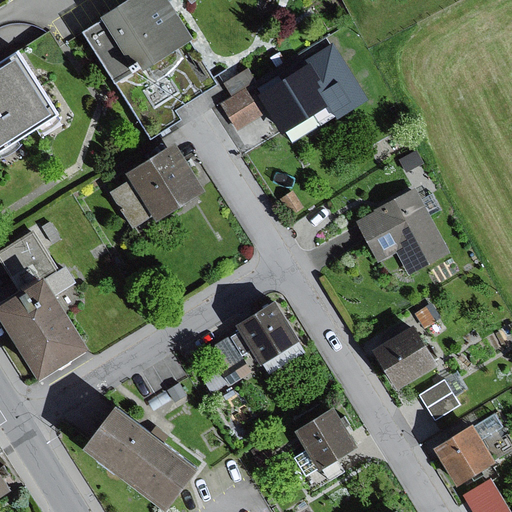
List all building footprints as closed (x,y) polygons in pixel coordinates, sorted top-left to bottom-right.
[(0,0),(0,9),(12,2),(11,0),(0,0)] [(126,0),(78,31),(147,139),(178,119),(172,109),(214,82),(163,4),(161,0),(126,0)] [(330,44),(252,92),(287,147),(364,99),(330,44)] [(0,148),(54,114),(14,52),(0,60),(0,148)] [(245,67),(221,82),(230,97),(244,88),(254,82),(245,67)] [(230,97),(217,105),(233,132),(260,115),(244,88),(230,97)] [(128,178),(105,192),(131,231),(200,187),(170,140),(123,170),(128,178)] [(414,150),(397,158),(404,171),(420,162),(414,150)] [(413,186),(352,219),(374,260),(394,250),(407,272),(448,250),(413,186)] [(291,191),(279,199),(289,215),(301,207),(291,191)] [(0,248),(0,263),(15,286),(34,274),(37,279),(55,267),(31,229),(0,248)] [(37,279),(34,274),(15,286),(0,295),(0,328),(30,375),(79,344),(49,296),(73,281),(62,263),(55,267),(37,279)] [(270,298),(230,321),(236,330),(227,335),(238,355),(249,348),(255,359),(293,336),(270,298)] [(423,306),(413,313),(423,327),(433,321),(423,306)] [(408,324),(369,350),(392,386),(432,361),(408,324)] [(238,355),(227,335),(204,349),(217,371),(224,383),(226,386),(249,372),(238,355)] [(217,371),(201,381),(208,392),(224,383),(217,371)] [(443,379),(418,395),(434,421),(459,405),(443,379)] [(178,384),(167,390),(174,401),(185,395),(178,384)] [(169,399),(164,392),(148,402),(153,410),(169,399)] [(154,436),(113,406),(81,448),(163,510),(195,468),(154,436)] [(328,406),(290,430),(314,468),(317,466),(333,456),(352,444),(328,406)] [(491,411),(468,425),(477,439),(500,426),(491,411)] [(468,425),(429,448),(451,484),(490,461),(477,439),(468,425)] [(262,443),(250,450),(261,467),(272,460),(262,443)] [(341,469),(333,456),(317,466),(326,479),(341,469)] [(498,511),(485,490),(459,505),(463,511),(498,511)]
